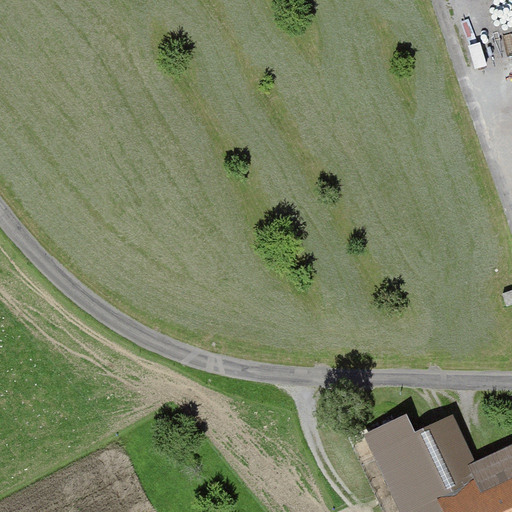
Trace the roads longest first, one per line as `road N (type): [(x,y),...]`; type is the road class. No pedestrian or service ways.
road 1 (unclassified): [(0,219),(38,267),(120,340),(259,382),(511,389)]
road 2 (track): [(511,225),(434,0)]
